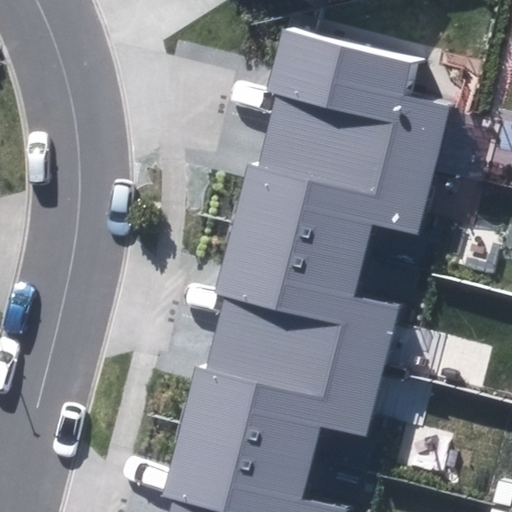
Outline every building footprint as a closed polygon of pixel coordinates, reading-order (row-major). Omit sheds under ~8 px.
[(292,102),(288,118),(444,157),(459,101),(418,91),(426,58),(296,25),(280,86),(295,90),(292,102)] [(262,158),(247,220),(377,252),(385,217),(427,228),(444,157),(288,118),(282,141),(276,162),(262,158)] [(235,320),(393,361),(408,304),(366,293),(377,252),(247,220),(230,288),(243,291),(239,306),(235,320)] [(211,361),(196,421),(326,453),(333,421),(375,432),(393,361),(235,320),(229,344),(224,365),(211,361)] [(185,511),(352,511),(355,502),(316,492),(326,453),(196,421),(180,490),(190,493),(185,511)]
